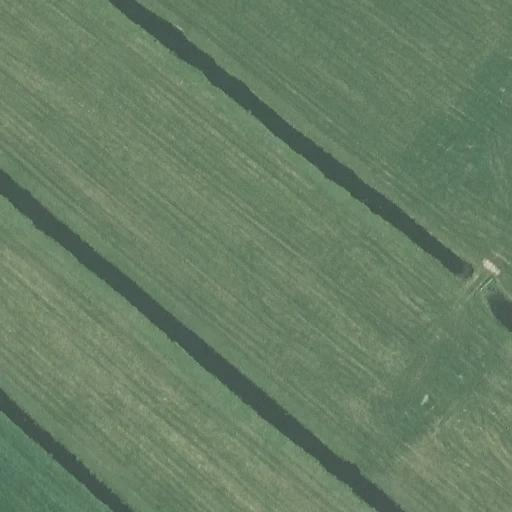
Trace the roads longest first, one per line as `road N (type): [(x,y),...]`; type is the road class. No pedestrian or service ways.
road 1 (track): [(167,0),(397,190),(511,61)]
road 2 (track): [(397,190),(493,275),(449,311),(503,511)]
